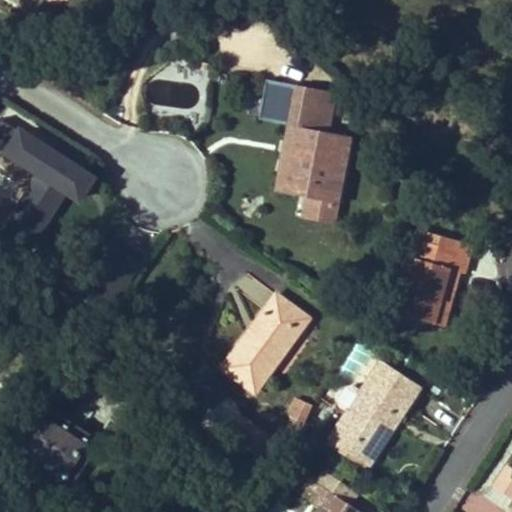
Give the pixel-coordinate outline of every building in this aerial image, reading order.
[(15,0),(38,13),(46,0),(15,0)] [(272,46),(266,53),(289,71),(295,62),(272,46)] [(280,99),(297,76),(289,71),(266,53),(258,49),(242,72),(252,78),(246,87),(263,99),(269,91),(280,99)] [(0,120),(0,148),(13,128),(1,119),(0,120)] [(294,159),(300,127),(289,125),(283,157),(294,159)] [(80,205),(97,176),(17,127),(0,153),(0,155),(35,177),(6,224),(36,242),(65,196),(80,205)] [(343,172),(350,138),(300,127),(294,159),(283,157),(276,190),(325,200),(331,170),(343,172)] [(331,170),(325,200),(337,203),(343,172),(331,170)] [(423,193),(436,198),(445,181),(433,175),(423,193)] [(438,233),(418,228),(415,239),(436,244),(438,233)] [(415,239),(396,310),(434,320),(448,266),(457,268),(461,270),(469,241),(438,233),(436,244),(415,239)] [(116,307),(140,265),(107,245),(82,288),(116,307)] [(448,266),(434,320),(443,322),(457,268),(448,266)] [(275,297),(222,371),(254,395),(307,320),(275,297)] [(390,413),(397,418),(417,389),(378,363),(336,428),(367,448),(390,413)] [(310,408),(296,401),(288,416),(295,420),(287,435),(294,440),(310,408)] [(98,446),(39,408),(12,450),(70,488),(98,446)] [(367,448),(336,428),(329,437),(367,463),(397,418),(390,413),(367,448)] [(242,420),(231,437),(267,463),(279,446),(242,420)] [(271,475),(260,469),(254,481),(274,491),(286,466),(278,461),(271,475)] [(322,502),(331,490),(305,474),(297,486),(322,502)] [(338,511),(346,511),(352,503),(331,490),(322,502),(338,511)] [(338,511),(322,502),(315,511),(338,511)]
